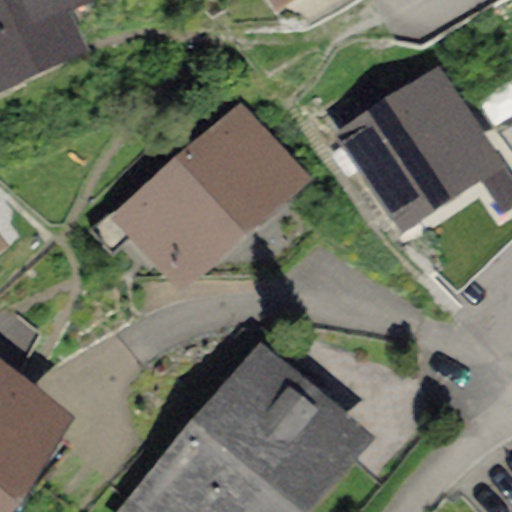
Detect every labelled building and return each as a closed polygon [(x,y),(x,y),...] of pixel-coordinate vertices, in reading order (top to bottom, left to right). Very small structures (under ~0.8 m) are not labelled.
[(88,0),(0,0),(0,85),(105,37),(88,0)] [(292,0),(270,0),(276,9),(292,0)] [(480,168),(431,98),(357,149),(406,219),(480,168)] [(305,197),(236,118),(97,240),(166,319),(305,197)] [(297,511),(339,465),(250,385),(136,511),(297,511)] [(0,429),(0,511),(2,511),(42,464),(0,429)]
